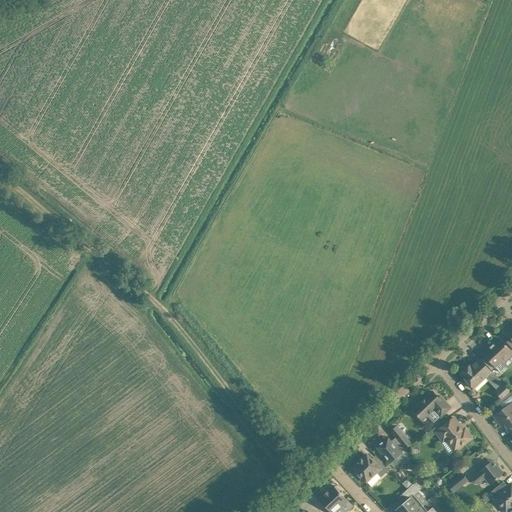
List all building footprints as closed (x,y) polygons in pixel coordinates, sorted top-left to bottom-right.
[(332,35),(322,53),(332,58),(341,40),(332,35)] [(491,348),(484,354),(486,356),(491,362),(493,364),(495,367),(500,372),(506,366),(503,363),(511,353),(511,351),(506,345),(499,337),(493,343),(493,344),(490,347),(491,348)] [(471,364),(460,374),(474,388),(481,381),(486,378),(492,372),(491,371),(489,369),(486,366),(481,361),(479,359),(472,365),(471,364)] [(497,390),(494,392),(502,400),(511,391),(510,390),(505,385),(504,384),(497,390)] [(438,396),(433,391),(419,404),(418,403),(414,407),(414,408),(412,410),(422,420),(434,409),(441,416),(450,407),(439,395),(438,396)] [(511,391),(502,400),(499,404),(503,409),(494,416),(501,426),(504,423),(507,427),(506,427),(510,433),(511,431),(511,403),(511,402),(511,391)] [(462,445),(464,443),(472,438),(465,429),(462,431),(459,427),(460,426),(454,417),(439,429),(439,430),(437,432),(443,440),(446,438),(455,451),(462,446),(462,445)] [(397,425),(391,431),(398,439),(398,440),(406,450),(412,444),(404,434),(397,425)] [(378,444),(376,446),(388,459),(393,455),(397,459),(399,458),(404,464),(412,457),(400,444),(396,447),(387,437),(383,440),(382,439),(377,443),(378,444)] [(354,467),(358,471),(356,473),(361,478),(363,476),(367,481),(376,472),(381,477),(389,469),(379,458),(374,462),(367,454),(354,467)] [(504,473),(496,465),(495,466),(491,461),(479,471),(472,477),(477,484),(485,478),(490,484),(496,480),(504,473)] [(462,473),(447,484),(454,493),(468,480),(462,473)] [(436,476),(433,479),(434,483),(436,485),(440,485),(442,482),(442,479),(440,476),(436,476)] [(406,480),(403,483),(408,488),(413,483),(411,480),(406,480)] [(503,481),(496,488),(490,492),(505,511),(506,511),(511,507),(511,483),(508,487),(503,481)] [(413,511),(422,505),(414,495),(421,488),(416,482),(402,494),(407,499),(395,510),(396,511),(413,511)] [(318,499),(330,511),(335,511),(348,500),(339,491),(340,491),(340,489),(337,486),(335,486),(335,487),(333,485),(318,499)]
